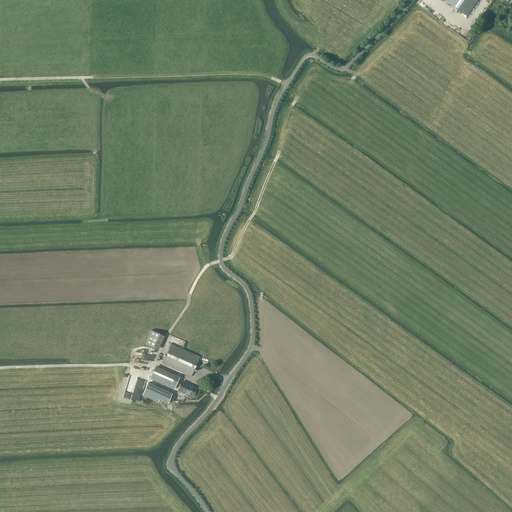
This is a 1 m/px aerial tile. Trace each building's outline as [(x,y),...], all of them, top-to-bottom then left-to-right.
[(447,0),(446,1),(467,16),(478,0),(447,0)] [(151,330),(145,344),(146,345),(158,350),(163,339),(164,336),(151,330)] [(200,357),(171,344),(163,363),(192,376),(200,357)] [(179,375),(155,365),(148,377),(173,388),(179,375)] [(188,384),(183,381),(178,391),(184,393),(186,394),(186,395),(188,396),(188,395),(193,397),(197,388),(188,384)] [(150,383),(143,397),(157,403),(158,401),(167,405),(169,401),(172,402),(175,395),(150,383)]
